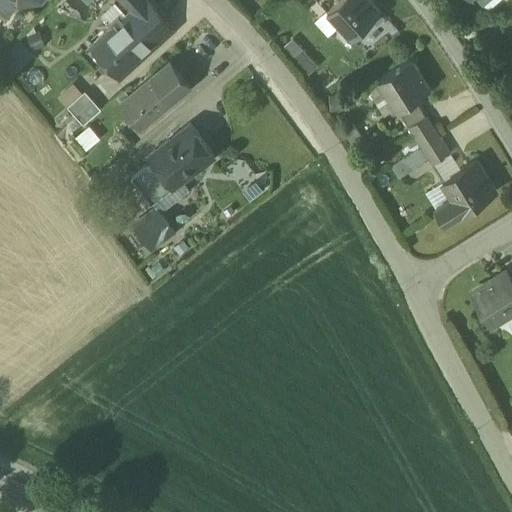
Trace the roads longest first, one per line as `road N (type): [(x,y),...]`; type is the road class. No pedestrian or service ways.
road 1 (residential): [(210,0),(331,144),(414,285)]
road 2 (unclassified): [(414,285),(511,464)]
road 3 (residential): [(421,0),(511,143)]
